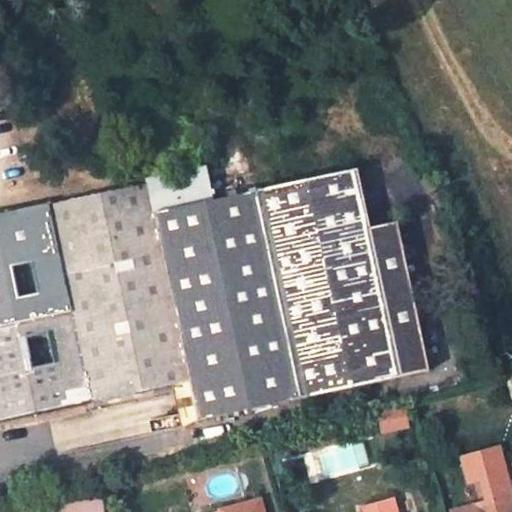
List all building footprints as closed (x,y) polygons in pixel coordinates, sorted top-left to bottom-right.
[(214,202),(206,166),(150,178),(152,183),(158,213),(214,202)] [(428,371),(397,223),(371,228),(359,171),(214,202),(158,213),(152,183),(65,202),(109,399),(191,382),(200,420),(401,377),(428,371)] [(109,399),(65,202),(49,205),(48,203),(0,213),(0,424),(93,404),(92,402),(109,399)] [(376,416),(380,434),(408,428),(405,410),(376,416)] [(511,511),(511,492),(510,493),(505,475),(472,484),(477,502),(452,509),(452,511),(400,511),(395,493),(359,503),(361,511),(511,511)] [(25,511),(104,511),(103,500),(28,509),(25,511)]
